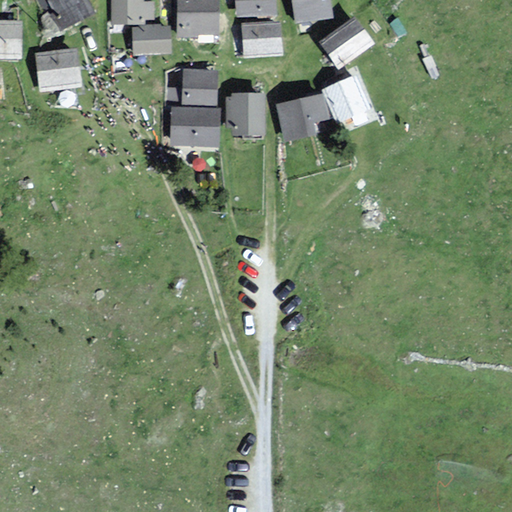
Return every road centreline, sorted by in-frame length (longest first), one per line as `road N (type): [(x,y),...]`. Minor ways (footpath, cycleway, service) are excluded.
road 1 (track): [(91,62),(190,244),(261,433)]
road 2 (track): [(258,275),(263,511)]
